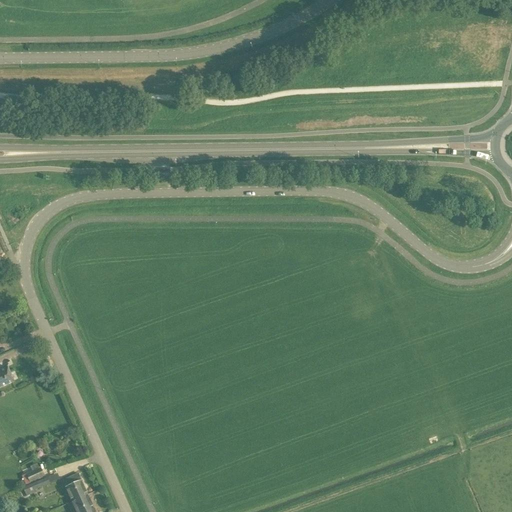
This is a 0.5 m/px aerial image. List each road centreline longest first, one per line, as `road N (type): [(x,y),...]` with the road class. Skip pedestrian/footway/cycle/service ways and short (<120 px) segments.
road 1 (tertiary): [(126,511),(27,290),(27,244),(54,207),(114,193),(326,192),(363,202),(446,264),(483,264),(511,245)]
road 2 (unclassified): [(331,0),(289,24),(205,51),(0,58)]
road 3 (primary): [(359,148),(57,152)]
road 4 (primary): [(495,134),(359,148)]
road 5 (primary): [(359,148),(495,156)]
